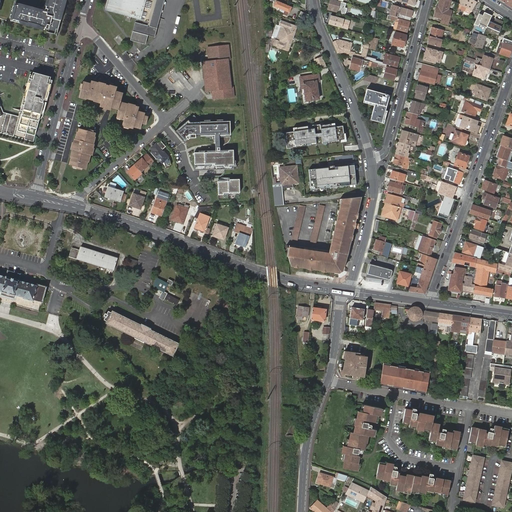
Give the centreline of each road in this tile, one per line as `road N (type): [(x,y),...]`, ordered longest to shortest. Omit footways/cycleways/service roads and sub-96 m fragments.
road 1 (secondary): [(345,290),(265,274),(71,205)]
road 2 (residential): [(511,74),(430,302)]
road 3 (residential): [(34,198),(82,23)]
road 4 (residential): [(427,0),(387,144),(370,158)]
road 5 (tertiary): [(313,0),(370,158)]
road 6 (tertiary): [(370,158),(373,195),(345,290)]
road 7 (tertiary): [(327,380),(307,437),(301,511)]
road 8 (residential): [(82,23),(165,120)]
road 9 (residential): [(459,468),(407,458),(388,441),(395,393)]
road 10 (residential): [(165,120),(71,205)]
